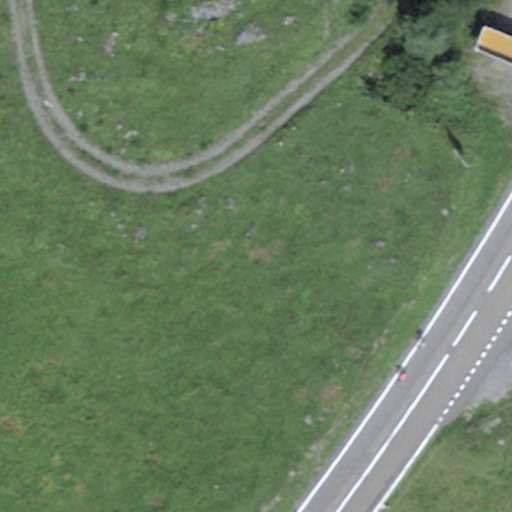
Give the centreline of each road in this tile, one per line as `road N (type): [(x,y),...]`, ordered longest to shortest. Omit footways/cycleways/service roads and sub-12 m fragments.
road 1 (track): [(23,0),(53,119),(92,159),(142,178),(201,168),(235,146),(401,0)]
road 2 (primary): [(511,251),(338,511)]
